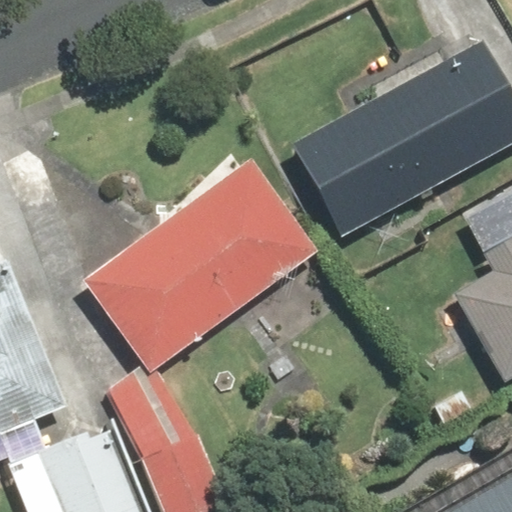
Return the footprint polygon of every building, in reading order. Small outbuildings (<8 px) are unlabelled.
[(279,150),(332,245),(511,146),(511,121),(470,45),(279,150)] [(136,377),(101,393),(154,511),(218,511),(229,507),(152,373),(315,261),(248,165),(73,286),(136,377)] [(482,278),(444,300),(497,393),(511,384),(511,191),(452,226),(482,278)] [(121,511),(92,435),(43,454),(31,424),(52,416),(0,280),(0,476),(13,511),(121,511)] [(511,511),(511,472),(442,511),(511,511)]
